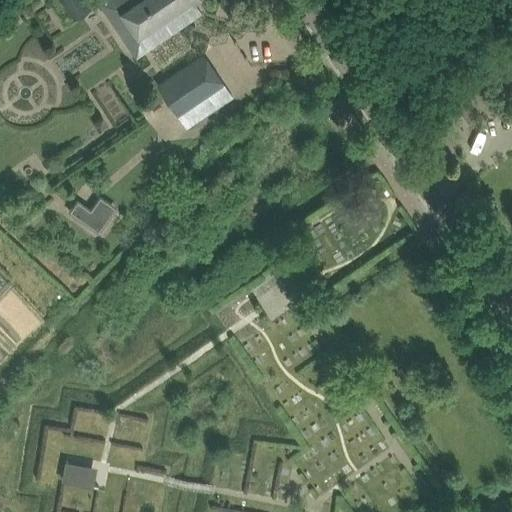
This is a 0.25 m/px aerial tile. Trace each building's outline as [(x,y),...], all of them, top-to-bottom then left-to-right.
[(61,0),(74,19),(92,7),(86,0),(61,0)] [(195,0),(102,0),(98,3),(136,57),(201,12),(194,1),(195,0)] [(188,128),(232,99),(202,54),(158,83),(188,128)] [(511,65),(501,73),(509,85),(511,83),(511,65)] [(77,198),(68,212),(99,233),(118,207),(100,194),(91,208),(77,198)] [(73,427),(47,424),(41,464),(52,465),(54,456),(84,460),(87,435),(107,438),(111,411),(76,406),(73,427)] [(62,479),(95,485),(98,465),(66,460),(62,479)] [(108,466),(100,465),(96,485),(104,486),(108,466)]
